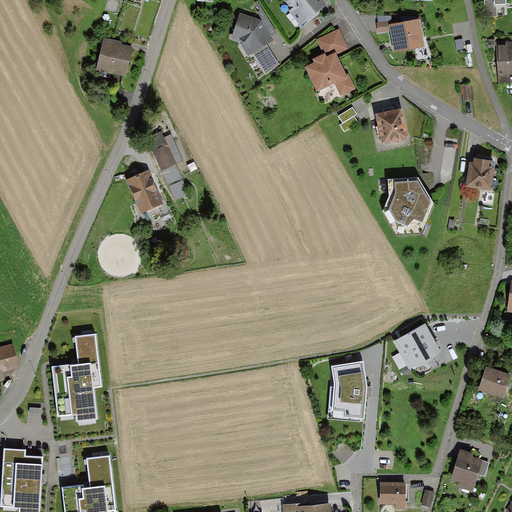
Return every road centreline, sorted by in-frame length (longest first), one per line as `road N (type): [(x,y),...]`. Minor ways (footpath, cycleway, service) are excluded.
road 1 (tertiary): [(171,0),(135,106),(0,410)]
road 2 (residential): [(434,475),(489,301),(511,168)]
road 3 (residential): [(342,0),(398,81),(503,143)]
road 4 (residential): [(503,143),(506,126),(467,0)]
